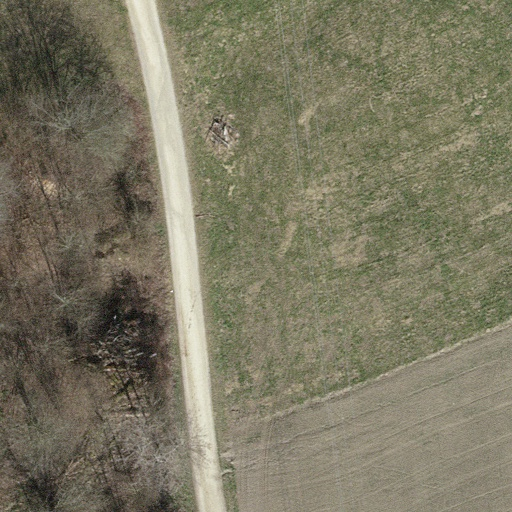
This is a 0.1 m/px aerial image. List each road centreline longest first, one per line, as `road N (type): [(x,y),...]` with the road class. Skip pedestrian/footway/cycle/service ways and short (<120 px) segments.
road 1 (track): [(225,511),(172,132),(141,0)]
road 2 (track): [(0,113),(51,105),(151,134),(172,132)]
